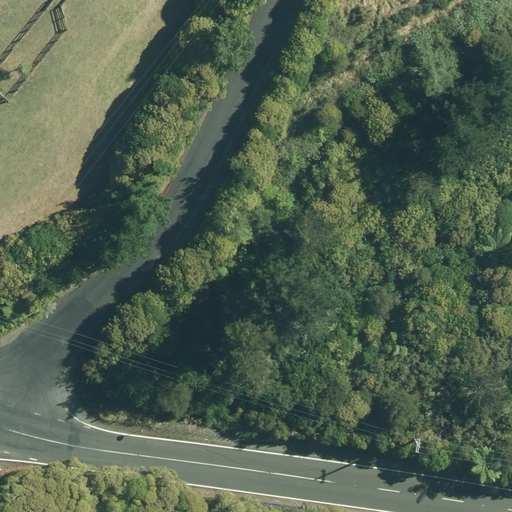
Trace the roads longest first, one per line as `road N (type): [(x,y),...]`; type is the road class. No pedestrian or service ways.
road 1 (tertiary): [(511,510),(1,430)]
road 2 (residential): [(1,430),(56,309),(173,159),(268,0)]
